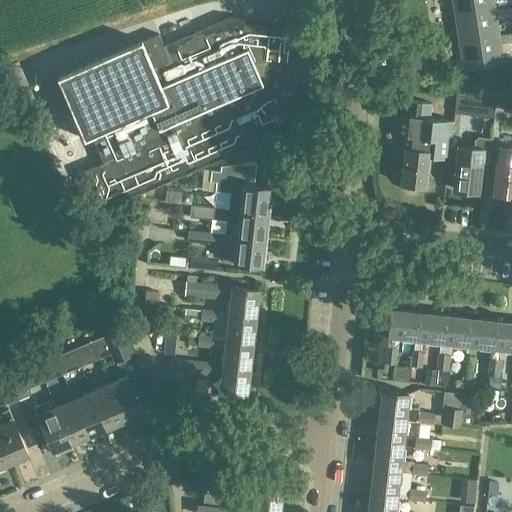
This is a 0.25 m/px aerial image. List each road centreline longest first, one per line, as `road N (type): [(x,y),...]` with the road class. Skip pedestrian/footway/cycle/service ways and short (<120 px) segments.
road 1 (residential): [(30,511),(208,435),(327,442)]
road 2 (residential): [(352,233),(352,0)]
road 3 (residential): [(327,442),(352,233)]
road 4 (residential): [(511,251),(352,233)]
